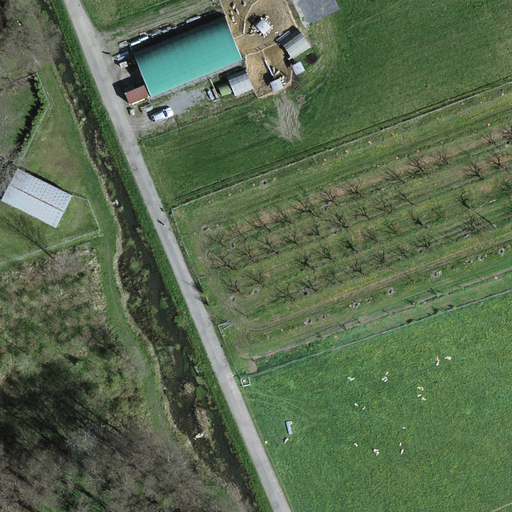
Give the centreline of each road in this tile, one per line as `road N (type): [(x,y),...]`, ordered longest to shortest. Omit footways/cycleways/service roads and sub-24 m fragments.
road 1 (track): [(25,0),(234,511)]
road 2 (track): [(278,511),(76,0)]
